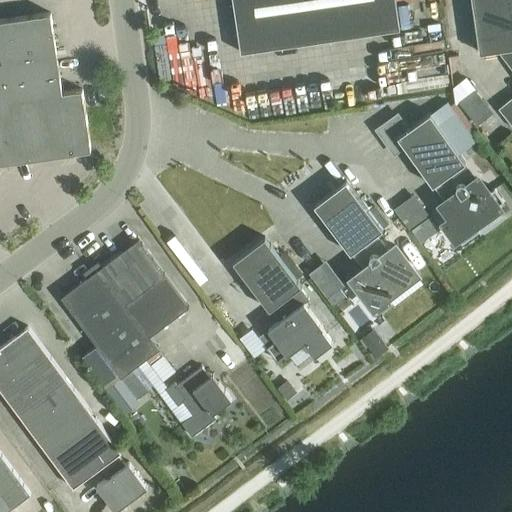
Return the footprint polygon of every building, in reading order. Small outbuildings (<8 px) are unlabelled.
[(232,0),(241,53),(400,29),(395,0),(232,0)] [(511,0),(471,0),(480,53),(497,51),(511,69),(511,97),(498,108),(511,125),(511,0)] [(0,164),(92,150),(83,89),(63,92),(51,13),(0,20),(0,164)] [(459,102),(478,125),(493,113),(475,90),(459,102)] [(475,224),(498,207),(497,206),(504,201),(495,188),(488,193),(478,179),(474,182),(462,165),(466,162),(430,113),(407,129),(398,116),(378,130),(394,153),(404,146),(433,186),(437,182),(449,199),(436,209),(456,237),(457,236),(462,243),(480,231),(475,224)] [(468,156),(482,146),(478,141),(464,151),(468,156)] [(387,296),(416,274),(395,246),(389,251),(376,234),(383,229),(346,181),(314,205),(351,254),(353,252),(361,263),(363,262),(365,269),(352,278),(378,313),(392,303),(387,296)] [(398,206),(413,227),(433,212),(418,191),(398,206)] [(276,340),(267,347),(277,361),(286,354),(287,355),(304,342),(315,356),(333,342),(322,329),(323,328),(305,303),(309,300),(300,287),(302,286),(265,237),(233,262),(269,310),(277,305),(286,316),(268,330),(276,340)] [(132,370),(160,349),(150,336),(189,307),(139,240),(61,297),(137,399),(148,390),(132,370)] [(0,347),(0,388),(74,488),(99,469),(106,479),(97,486),(115,511),(147,487),(129,462),(125,465),(118,455),(121,452),(28,327),(0,347)] [(389,348),(374,329),(361,339),(376,358),(389,348)] [(182,423),(192,436),(216,418),(213,413),(232,399),(218,381),(215,384),(202,367),(177,385),(175,382),(166,389),(178,405),(183,402),(193,415),(182,423)] [(278,388),(288,401),(297,393),(287,381),(278,388)] [(0,511),(6,511),(31,494),(0,452),(0,511)]
